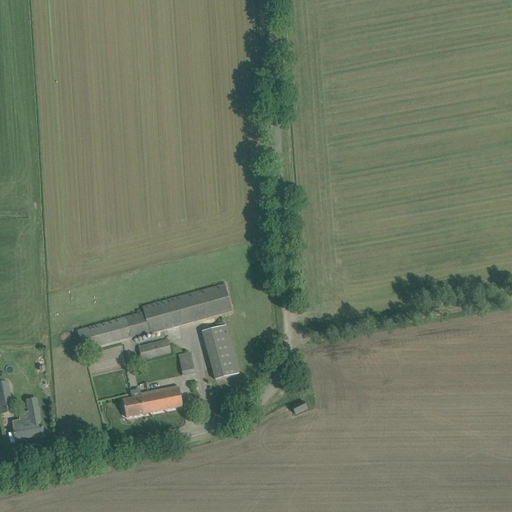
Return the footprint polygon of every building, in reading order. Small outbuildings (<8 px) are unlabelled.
[(83,353),(222,314),(232,312),(224,285),(143,307),(144,313),(77,331),(83,353)] [(226,326),(201,332),(215,381),(239,374),(226,326)] [(172,354),(168,339),(138,347),(142,363),(172,354)] [(181,356),(179,356),(180,364),(183,376),(188,375),(195,373),(191,354),(181,356)] [(7,382),(0,383),(0,410),(1,415),(13,413),(7,382)] [(183,407),(181,397),(179,387),(141,395),(141,397),(123,401),(126,418),(183,407)] [(295,415),(307,409),(304,402),(292,408),(295,415)] [(13,427),(12,428),(15,441),(44,435),(42,422),(41,422),(38,406),(28,408),(30,419),(12,423),(13,427)]
